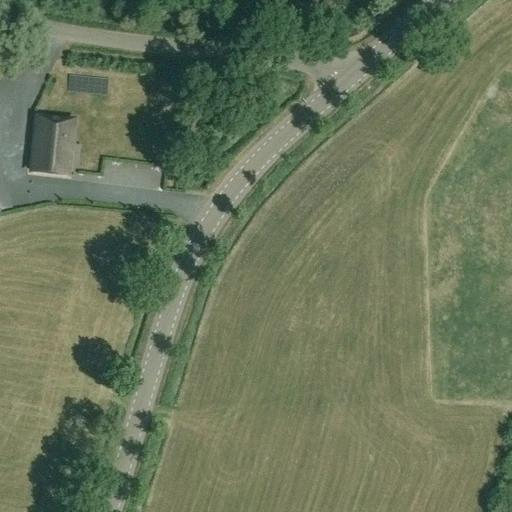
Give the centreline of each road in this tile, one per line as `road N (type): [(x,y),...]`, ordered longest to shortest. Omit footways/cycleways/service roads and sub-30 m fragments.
road 1 (secondary): [(108,511),(190,252),(251,167),(350,74)]
road 2 (unclassified): [(350,74),(94,39),(0,15)]
